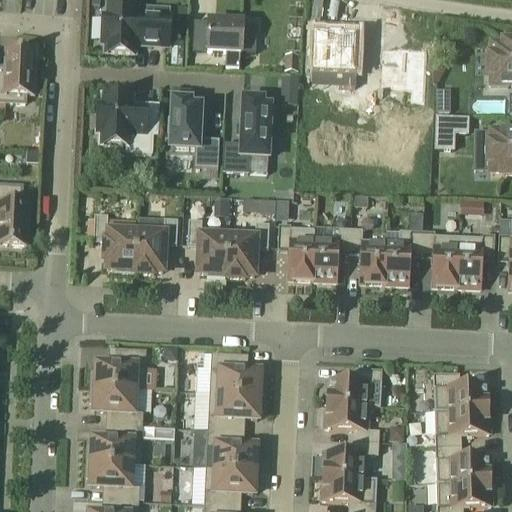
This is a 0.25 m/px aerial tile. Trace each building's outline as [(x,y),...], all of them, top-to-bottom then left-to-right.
[(167,49),(169,12),(135,10),(135,9),(109,8),(108,20),(103,20),(102,46),(107,46),(106,56),(132,57),(133,47),(167,49)] [(208,23),(206,55),(226,56),(225,71),(238,72),(239,56),(242,56),(244,25),(208,23)] [(312,34),(311,74),(355,75),(356,35),(340,35),(340,33),(327,33),(327,34),(312,34)] [(378,46),(377,86),(421,87),(422,47),(406,46),(406,45),(394,45),(394,46),(378,46)] [(489,77),(489,90),(507,90),(507,88),(511,88),(511,45),(506,45),(503,45),(503,48),(492,48),(492,59),(489,58),(489,77)] [(0,78),(0,106),(25,107),(25,99),(31,99),(33,56),(7,55),(6,79),(0,78)] [(298,105),(299,81),(283,80),(282,104),(298,105)] [(103,109),(99,109),(97,135),(102,135),(102,147),(126,149),(126,157),(151,158),(152,137),(144,136),(145,111),(130,111),(130,101),(104,99),(103,109)] [(224,148),(223,176),(247,177),(248,161),(268,162),(270,110),(262,110),(262,104),(242,103),(241,127),(239,127),(238,142),(240,142),(240,149),(224,148)] [(168,122),(167,138),(171,138),(170,152),(196,153),(195,171),(217,172),(218,144),(198,143),(199,140),(200,140),(201,124),(199,124),(200,110),(190,110),(190,105),(172,104),(172,122),(168,122)] [(488,161),(488,164),(491,164),(490,175),(501,175),(501,178),(504,178),(504,177),(511,177),(511,135),(491,135),(491,146),(488,146),(488,149),(488,161)] [(22,190),(0,189),(0,249),(25,250),(27,207),(21,207),(22,190)] [(287,222),(287,205),(276,205),(276,222),(287,222)] [(482,215),(482,205),(460,205),(460,216),(482,215)] [(411,215),(410,229),(421,229),(422,216),(411,215)] [(133,277),(134,277),(136,237),(107,236),(107,220),(94,219),(93,244),(105,245),(105,247),(106,247),(105,262),(104,262),(104,264),(107,265),(107,273),(116,273),(116,276),(133,277)] [(163,238),(136,237),(134,277),(137,277),(150,277),(150,278),(153,278),(153,275),(162,276),(163,249),(176,249),(177,224),(164,224),(163,238)] [(511,240),(510,241),(511,225),(499,224),(498,240),(497,264),(509,265),(507,295),(511,294),(511,240)] [(225,281),(226,281),(228,241),(201,240),(202,225),(188,225),(187,250),(199,250),(198,277),(207,278),(207,280),(225,281)] [(277,250),(289,250),(287,284),(312,285),(314,244),(314,230),(290,229),(290,227),(278,226),(277,250)] [(254,242),(228,241),(226,281),(228,281),(241,282),(245,282),(245,279),(254,280),(255,253),(267,253),(269,228),(255,228),(254,242)] [(338,245),(314,244),(312,285),(336,287),(338,257),(349,257),(350,233),(338,233),(338,245)] [(362,234),(350,233),(349,257),(361,258),(359,288),(384,289),(386,247),(362,246),(362,234)] [(408,290),(409,260),(421,261),(422,237),(399,236),(398,248),(386,247),(384,289),(408,290)] [(433,261),(431,291),(456,292),(458,241),(434,240),(434,237),(422,237),(421,261),(433,261)] [(482,242),(458,241),(456,292),(480,293),(481,263),(493,264),(494,240),(482,239),(482,242)] [(94,392),(135,393),(143,394),(144,356),(115,354),(114,368),(96,368),(95,376),(91,376),(90,391),(94,392)] [(195,431),(206,432),(208,373),(206,373),(207,357),(197,356),(195,431)] [(210,397),(258,399),(262,400),(263,384),(259,384),(260,375),(241,375),(241,360),(212,359),(210,397)] [(357,386),(327,384),(326,409),(367,411),(380,411),(382,375),(358,374),(357,386)] [(457,378),(433,379),(434,415),(488,414),(487,389),(457,390),(457,378)] [(142,417),(134,416),(135,393),(94,392),(90,391),(90,407),(94,407),(93,415),(112,416),(111,430),(141,431),(142,417)] [(210,397),(208,434),(238,436),(239,423),(257,423),(258,415),(262,415),(262,400),(258,399),(210,397)] [(379,435),(366,434),(367,411),(326,409),(325,433),(355,434),(354,446),(378,447),(379,435)] [(434,415),(435,451),(459,451),(459,439),(489,438),(488,414),(434,415)] [(91,466),(131,468),(139,468),(141,431),(111,430),(111,443),(92,442),(92,451),(88,450),(87,466),(91,466)] [(256,450),(237,449),(238,436),(208,434),(207,472),(259,474),(260,459),(256,458),(256,450)] [(324,456),(322,480),(364,482),(365,458),(378,459),(378,447),(354,446),(353,458),(324,456)] [(459,451),(435,451),(436,487),(490,486),(489,461),(459,462),(459,451)] [(131,468),(91,466),(87,466),(86,481),(90,482),(90,490),(108,491),(108,504),(137,506),(138,491),(130,491),(131,468)] [(254,490),(258,490),(259,474),(207,472),(205,509),(234,510),(235,497),(254,498),(254,490)] [(350,511),(375,511),(376,483),(364,482),(322,480),(321,505),(351,506),(350,511)] [(436,487),(436,511),(460,511),(461,511),(491,510),(490,486),(436,487)]
